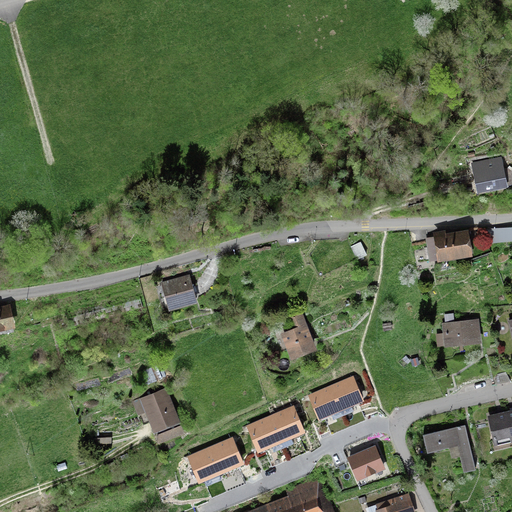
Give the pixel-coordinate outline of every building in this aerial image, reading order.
[(511,186),(509,168),(477,172),(480,193),(511,189),(511,186)] [(466,235),(429,239),(431,262),(468,257),(466,235)] [(362,243),(351,246),(356,259),(366,255),(362,243)] [(186,277),(163,285),(172,312),(195,304),(186,277)] [(11,307),(0,308),(0,332),(14,330),(11,307)] [(303,329),(290,335),(305,363),(329,350),(310,313),(298,319),(303,329)] [(474,324),(446,328),(449,347),(477,343),(474,324)] [(353,376),(308,395),(319,422),(364,403),(353,376)] [(165,397),(148,403),(162,439),(179,433),(165,397)] [(292,406),(247,425),(258,452),(304,433),(292,406)] [(511,436),(507,416),(489,420),(494,440),(511,436)] [(467,427),(426,435),(429,454),(459,449),(464,473),(475,471),(467,427)] [(233,438),(187,457),(198,483),(244,464),(233,438)] [(377,448),(351,460),(359,476),(384,465),(377,448)] [(246,511),(333,511),(320,477),(278,494),(280,499),(246,511)] [(382,511),(411,511),(407,498),(380,508),(382,511)]
